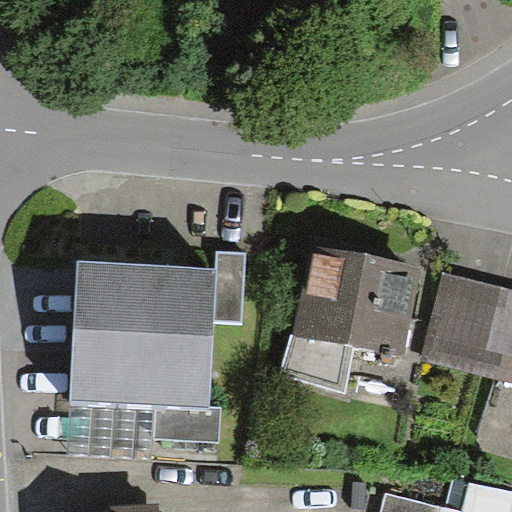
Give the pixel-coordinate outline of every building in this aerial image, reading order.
[(316,247),(285,374),(345,395),(355,345),(403,356),(424,270),(316,247)] [(218,271),(77,261),(68,401),(160,407),(158,440),(223,444),(225,409),(212,408),(217,321),(242,323),(246,252),(219,250),(218,271)] [(511,291),(443,273),(419,361),(511,385),(511,291)] [(355,399),(400,407),(408,364),(363,355),(355,399)] [(508,511),(511,501),(511,493),(452,478),(444,507),(442,511),(508,511)] [(442,511),(444,507),(387,495),(382,511),(442,511)] [(156,511),(156,503),(80,507),(80,511),(156,511)]
